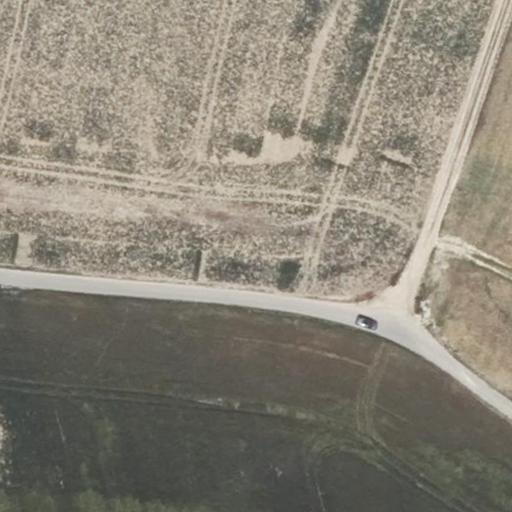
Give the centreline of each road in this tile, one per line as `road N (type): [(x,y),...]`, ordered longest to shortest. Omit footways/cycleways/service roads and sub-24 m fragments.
road 1 (unclassified): [(511,409),(392,325),(361,316),(0,271)]
road 2 (track): [(502,0),(392,325)]
